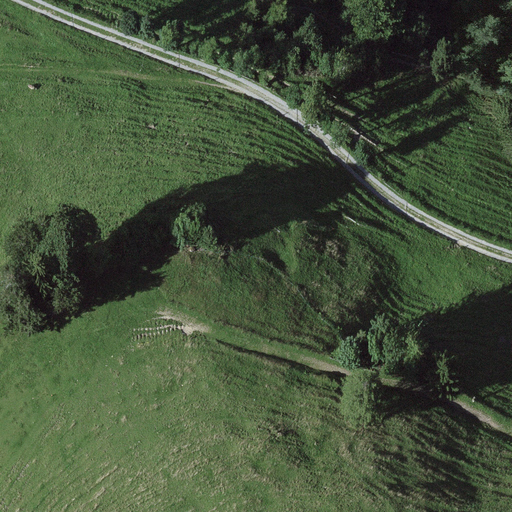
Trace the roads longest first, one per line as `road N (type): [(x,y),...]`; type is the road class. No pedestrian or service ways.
road 1 (track): [(27,0),(237,85),(286,111),(394,200),(511,256)]
road 2 (track): [(165,308),(249,341),(428,391),(511,427)]
